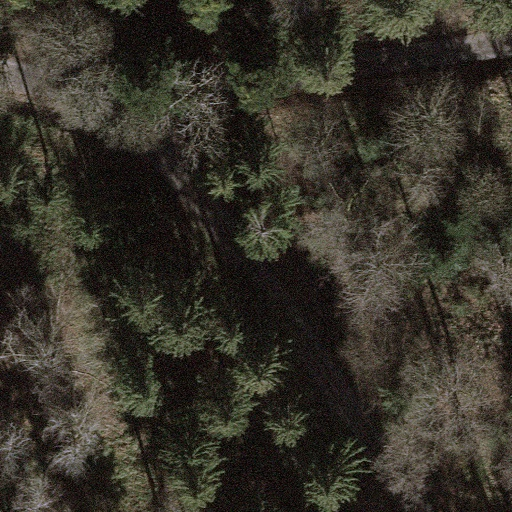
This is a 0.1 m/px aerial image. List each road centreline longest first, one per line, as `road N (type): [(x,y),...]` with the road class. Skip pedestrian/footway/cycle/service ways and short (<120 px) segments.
road 1 (unclassified): [(511,43),(148,96),(0,72)]
road 2 (track): [(148,96),(421,511)]
